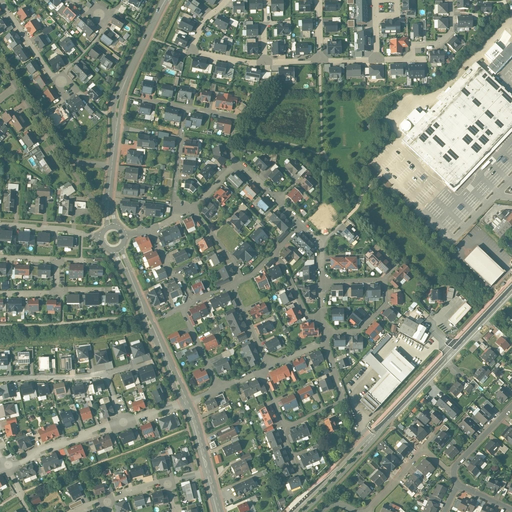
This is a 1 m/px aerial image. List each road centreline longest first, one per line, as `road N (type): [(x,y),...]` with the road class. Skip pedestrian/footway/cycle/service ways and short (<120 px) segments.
road 1 (residential): [(226,0),(190,52),(249,63),(319,61)]
road 2 (secondary): [(383,423),(511,287)]
road 3 (residential): [(319,61),(410,58),(451,31),(451,0)]
road 4 (tertiary): [(111,165),(121,89),(162,4)]
road 5 (tertiary): [(186,402),(117,249)]
road 6 (residential): [(321,281),(385,280),(386,303),(360,331),(327,332)]
road 7 (unclassified): [(17,86),(65,159),(111,165)]
road 8 (secondary): [(383,423),(294,511)]
road 9 (residential): [(122,422),(5,465)]
road 10 (secondary): [(303,511),(383,423)]
